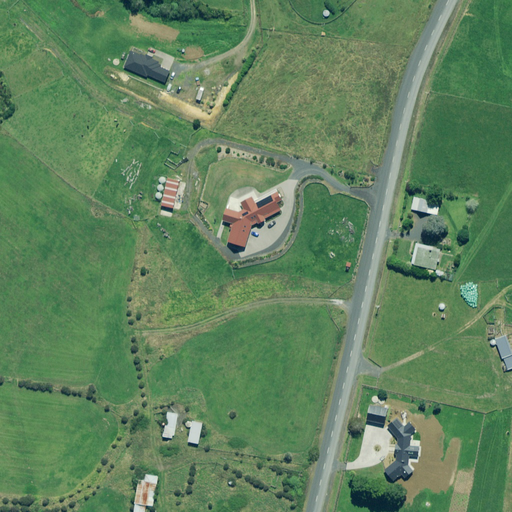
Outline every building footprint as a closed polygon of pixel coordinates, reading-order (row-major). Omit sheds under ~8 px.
[(167,178),(161,177),(156,199),(162,200),(167,178)] [(179,181),(168,178),(162,206),(173,208),(179,181)] [(282,201),(278,192),(256,204),(252,197),(241,203),(245,210),(240,213),(227,209),(223,221),(234,224),(228,242),(245,247),(253,223),(257,220),(259,224),(265,221),(264,217),(280,208),(277,203),(282,201)] [(440,203),(415,197),(412,209),(437,215),(440,203)] [(450,239),(440,237),(439,244),(449,246),(450,239)] [(441,249),(417,243),(412,264),(436,270),(441,249)] [(511,353),(507,336),(496,340),(502,359),(504,359),(507,369),(511,367),(511,353)] [(178,414),(168,413),(164,437),(174,439),(178,414)] [(203,424),(193,422),(189,442),(199,445),(203,424)] [(158,477),(140,474),(134,511),(145,511),(146,506),(153,507),(158,477)]
